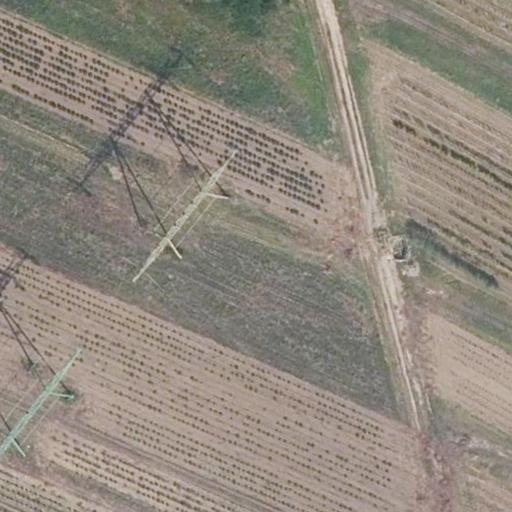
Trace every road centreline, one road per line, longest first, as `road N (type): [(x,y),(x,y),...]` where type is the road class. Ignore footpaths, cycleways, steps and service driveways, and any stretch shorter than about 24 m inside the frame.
road 1 (track): [(317,0),(431,511)]
road 2 (track): [(375,0),(511,75)]
